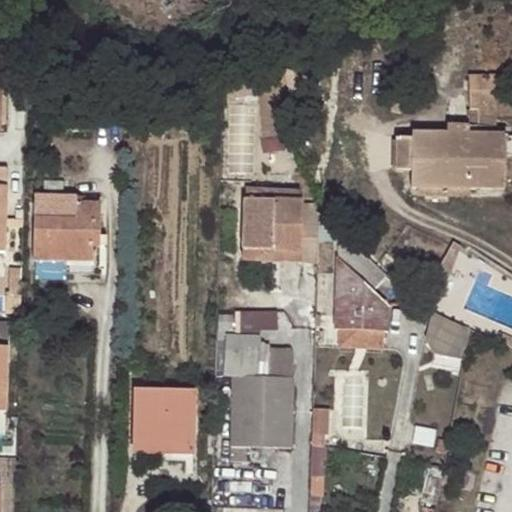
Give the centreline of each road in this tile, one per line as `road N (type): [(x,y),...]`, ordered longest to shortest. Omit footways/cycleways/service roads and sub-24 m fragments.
road 1 (unknown): [(101,511),(97,381),(107,159)]
road 2 (unknown): [(294,511),(302,278)]
road 3 (unknown): [(379,511),(416,321)]
